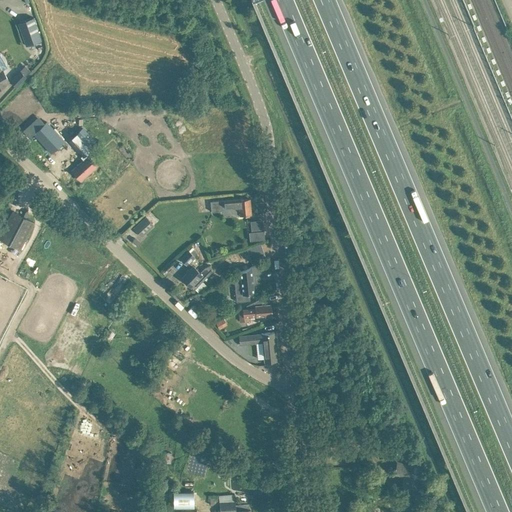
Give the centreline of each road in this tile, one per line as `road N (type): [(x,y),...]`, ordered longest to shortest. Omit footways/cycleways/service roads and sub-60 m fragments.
road 1 (motorway): [(282,0),(498,511)]
road 2 (motorway): [(511,444),(324,0)]
road 3 (unclassified): [(287,386),(270,152),(213,0)]
road 4 (unclassified): [(287,386),(249,371),(0,133)]
road 5 (unclassified): [(300,511),(287,386)]
